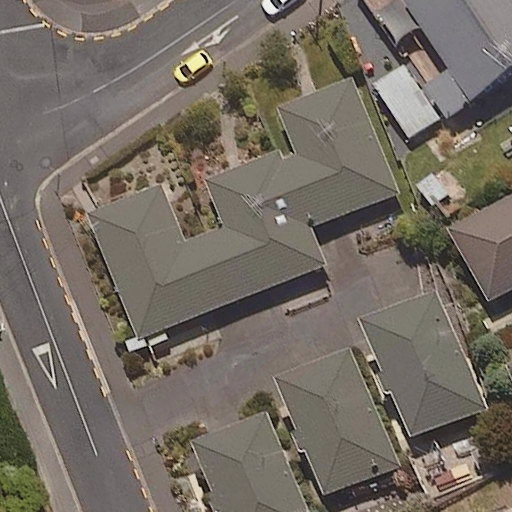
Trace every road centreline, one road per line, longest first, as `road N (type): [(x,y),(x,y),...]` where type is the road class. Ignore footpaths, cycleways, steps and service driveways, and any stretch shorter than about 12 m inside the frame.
road 1 (residential): [(0,186),(122,511)]
road 2 (residential): [(233,0),(118,70),(0,87)]
